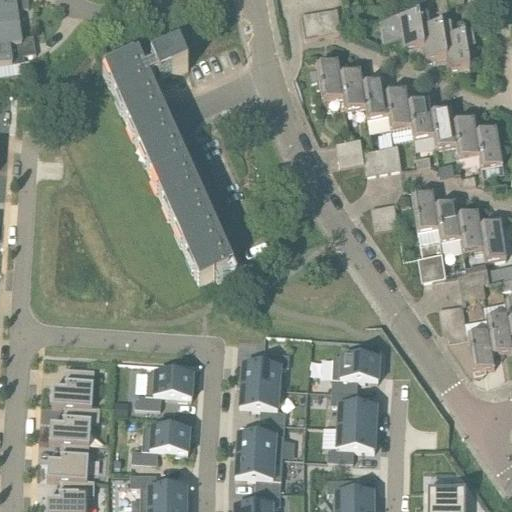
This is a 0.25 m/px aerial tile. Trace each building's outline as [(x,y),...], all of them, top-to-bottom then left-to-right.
[(0,0),(0,30),(18,28),(16,14),(29,12),(26,0),(0,0)] [(445,2),(447,16),(457,14),(454,0),(445,2)] [(464,0),(456,0),(458,8),(465,7),(464,0)] [(439,17),(447,16),(445,2),(436,4),(439,17)] [(336,13),(324,16),(328,39),(340,37),(336,13)] [(324,16),(312,17),(316,41),(328,39),(324,16)] [(301,19),(304,43),(316,41),(312,17),(301,19)] [(379,26),(380,29),(383,49),(400,46),(402,55),(414,53),(415,58),(423,56),(419,32),(429,31),(426,17),(379,26)] [(437,68),(446,66),(442,42),(452,41),(452,40),(449,27),(429,31),(419,32),(423,56),(425,64),(436,62),(437,68)] [(18,28),(0,30),(0,70),(20,67),(20,66),(19,66),(18,61),(36,58),(33,40),(20,42),(18,28)] [(472,37),(452,40),(452,41),(442,42),(446,66),(448,74),(459,72),(460,77),(470,76),(466,52),(475,51),(472,37)] [(140,80),(133,63),(103,76),(104,78),(108,76),(114,90),(110,91),(116,104),(120,102),(126,116),(122,118),(128,131),(132,129),(138,143),(134,144),(140,157),(144,155),(150,169),(146,171),(152,184),(156,183),(162,196),(158,198),(164,211),(168,209),(174,223),(170,224),(176,237),(179,236),(185,249),(182,251),(187,264),(191,262),(197,276),(194,277),(199,289),(198,289),(199,291),(229,277),(228,276),(227,276),(144,88),(158,82),(160,87),(188,75),(179,55),(163,62),(151,67),(154,75),(140,80)] [(322,106),(342,102),(343,102),(338,75),(337,67),(325,69),(324,64),(315,65),(322,106)] [(360,85),(361,85),(360,77),(348,79),(347,74),(338,75),(343,102),(342,102),(345,116),(365,112),(365,111),(360,85)] [(365,111),(365,112),(367,125),(369,138),(390,135),(388,121),(383,94),(384,94),(382,86),(371,88),(370,83),(361,85),(360,85),(365,111)] [(390,136),(409,133),(410,132),(406,104),(405,96),(393,98),(392,93),(384,94),(383,94),(388,121),(390,135),(390,136)] [(411,145),(432,142),(433,141),(428,114),(429,113),(428,105),(416,107),(415,102),(406,104),(410,132),(409,133),(411,145)] [(438,112),(429,113),(428,114),(433,141),(432,142),(435,155),(455,151),(456,151),(450,123),(452,123),(450,115),(439,117),(438,112)] [(461,122),(452,123),(450,123),(456,151),(455,151),(457,164),(478,161),(478,160),(473,133),(474,133),(473,125),(461,127),(461,122)] [(483,131),(474,133),(473,133),(478,160),(478,161),(480,174),(502,170),(496,134),(484,136),(483,131)] [(359,145),(336,149),(337,161),(361,157),(359,145)] [(389,177),(399,176),(401,176),(397,151),(384,153),(389,177)] [(373,155),(377,179),(389,177),(384,153),(373,155)] [(373,155),(361,157),(363,169),(365,181),(377,179),(373,155)] [(339,173),(363,169),(361,157),(337,161),(339,173)] [(415,164),(417,173),(430,171),(429,162),(415,164)] [(438,174),(440,182),(453,180),(451,171),(438,174)] [(474,181),(461,183),(462,192),(475,190),(474,181)] [(505,190),(492,192),(493,201),(506,199),(505,190)] [(433,207),(432,199),(420,201),(420,196),(410,198),(417,239),(437,235),(433,207)] [(412,209),(410,200),(400,201),(402,211),(412,209)] [(437,235),(439,248),(460,244),(456,217),(455,209),(443,211),(442,206),(433,207),(437,235)] [(394,209),(382,211),(386,235),(397,233),(394,209)] [(382,211),(370,213),(373,237),(386,235),(382,211)] [(460,244),(462,258),(483,254),(478,226),(479,226),(477,218),(466,220),(465,215),(456,217),(460,244)] [(478,226),(483,254),(485,267),(506,264),(500,228),(488,230),(487,225),(479,226),(478,226)] [(441,260),(429,262),(433,285),(445,283),(441,260)] [(421,287),(433,285),(429,262),(417,264),(421,287)] [(511,271),(486,276),(488,288),(500,286),(511,284),(511,271)] [(486,276),(457,281),(459,293),(488,288),(486,276)] [(511,284),(500,286),(501,296),(511,294),(511,284)] [(459,294),(461,305),(485,301),(483,289),(459,294)] [(511,306),(503,308),(504,309),(510,349),(511,349),(511,348),(511,306)] [(483,312),(485,325),(487,338),(488,338),(492,365),(493,365),(502,364),(501,359),(511,356),(511,354),(511,349),(510,349),(504,309),(483,312)] [(462,311),(451,313),(454,335),(466,334),(465,328),(462,311)] [(442,337),(447,337),(454,335),(451,313),(438,315),(442,337)] [(487,338),(485,325),(465,328),(466,334),(468,346),(473,382),(483,380),(482,375),(494,373),(493,365),(492,365),(488,338),(487,338)] [(263,371),(242,370),(241,392),(278,395),(280,373),(288,373),(289,360),(264,359),(263,371)] [(357,387),(377,388),(379,364),(333,362),(331,398),(356,400),(357,387)] [(92,413),(94,376),(65,374),(65,376),(66,376),(66,377),(67,377),(66,387),(64,387),(64,389),(65,389),(65,393),(61,393),(53,392),(52,410),(51,410),(51,412),(64,412),(92,414),(92,413)] [(160,416),(161,403),(191,405),(193,381),(147,378),(145,402),(135,401),(135,414),(160,416)] [(278,395),(241,392),(239,415),(260,416),(259,428),(284,430),(285,418),(277,417),(278,395)] [(330,411),(338,411),(337,433),(375,435),(376,412),(356,411),(356,400),(331,398),(330,411)] [(116,406),(115,420),(127,420),(128,407),(116,406)] [(90,427),(98,428),(99,414),(92,413),(92,414),(64,412),(64,413),(64,414),(63,424),(62,424),(62,425),(63,425),(63,430),(59,429),(50,429),(49,447),(49,448),(61,449),(89,451),(90,427)] [(259,428),(258,440),(238,439),(236,462),(282,465),(283,443),(284,430),(259,428)] [(131,469),(156,471),(157,459),(187,460),(189,436),(143,433),(142,457),(132,456),(131,469)] [(327,468),(352,469),(353,457),(374,457),(375,435),(337,433),(336,455),(328,455),(327,468)] [(89,451),(61,449),(61,450),(61,461),(60,461),(60,462),(61,462),(61,466),(57,466),(48,465),(47,484),(46,484),(46,485),(59,486),(87,486),(88,463),(89,451)] [(280,499),(280,487),(282,465),(236,462),(234,485),(255,486),(255,499),(280,499)] [(155,493),(156,481),(130,480),(130,493),(140,494),(139,511),(185,511),(186,494),(155,493)] [(86,511),(87,500),(94,501),(94,487),(87,486),(59,486),(59,498),(58,498),(58,499),(59,499),(59,504),(55,504),(47,504),(46,511),(86,511)] [(327,486),(327,499),(335,499),(334,511),(372,511),(373,498),(352,498),(352,486),(327,486)] [(465,511),(466,496),(428,495),(427,511),(465,511)] [(280,499),(255,499),(254,511),(234,511),(233,511),(271,511),(272,511),(280,511),(280,499)]
